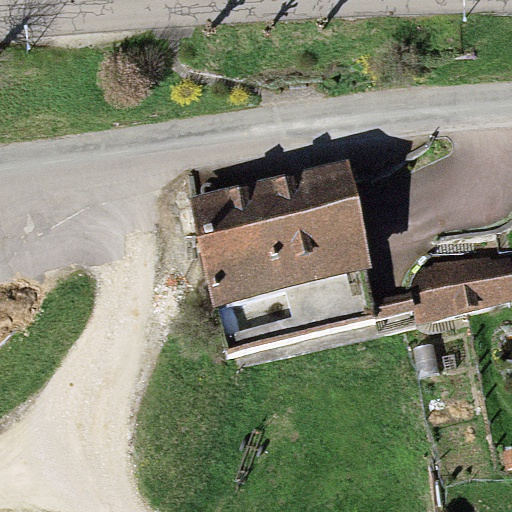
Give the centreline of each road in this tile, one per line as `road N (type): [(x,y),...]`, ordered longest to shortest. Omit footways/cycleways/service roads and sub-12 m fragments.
road 1 (tertiary): [(511,113),(0,177)]
road 2 (residential): [(511,0),(0,10)]
